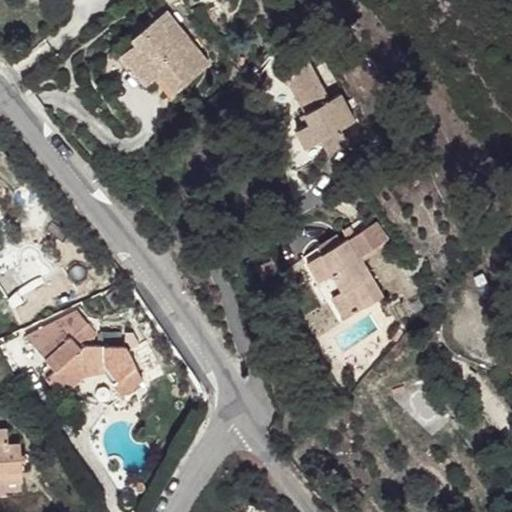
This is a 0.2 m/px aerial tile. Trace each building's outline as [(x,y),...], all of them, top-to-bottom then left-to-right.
[(122,53),(146,84),(155,77),(160,72),(175,91),(208,65),(165,11),(130,39),(134,43),(122,53)] [(111,48),(117,56),(122,53),(134,43),(130,39),(128,35),(111,48)] [(320,139),(327,153),(347,143),(340,128),(354,121),(340,94),(330,99),(305,54),(300,51),(294,50),(291,51),(284,54),(276,69),(292,79),(309,110),(304,112),(309,122),(296,128),(306,146),(320,139)] [(288,82),(304,112),(309,110),(292,79),(276,69),(273,73),(288,82)] [(175,91),(160,72),(155,77),(170,95),(175,91)] [(307,263),(318,282),(332,274),(342,291),(354,312),(382,295),(360,257),(383,242),(387,240),(375,222),(341,242),(323,253),(307,263)] [(320,248),(323,253),(341,242),(338,237),(320,248)] [(362,261),(386,246),(383,242),(360,257),(362,261)] [(257,265),(262,278),(272,274),(266,261),(257,265)] [(354,312),(342,291),(332,297),(344,318),(354,312)] [(46,377),(60,396),(87,375),(105,372),(113,384),(136,367),(126,345),(119,345),(100,345),(85,344),(97,334),(77,310),(25,335),(50,365),(54,369),(46,377)] [(119,345),(120,333),(100,333),(100,345),(119,345)] [(54,369),(50,365),(42,373),(46,377),(54,369)] [(122,397),(142,381),(136,367),(113,384),(122,397)] [(0,471),(22,471),(21,443),(8,444),(8,428),(0,428),(0,471)] [(0,481),(23,481),(22,471),(0,471),(0,481)] [(135,489),(137,491),(141,492),(144,490),(145,487),(144,484),(142,483),(140,482),(137,483),(136,485),(135,489)]
